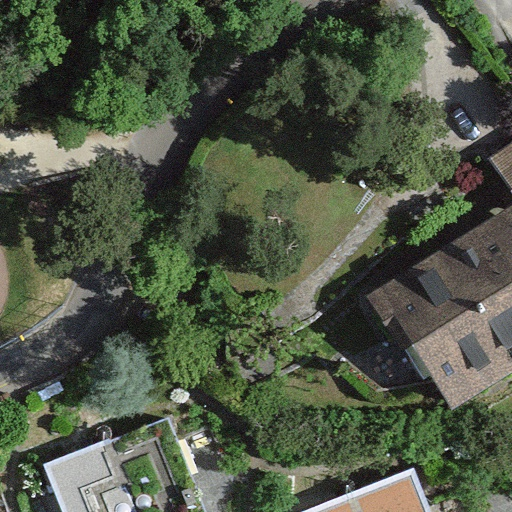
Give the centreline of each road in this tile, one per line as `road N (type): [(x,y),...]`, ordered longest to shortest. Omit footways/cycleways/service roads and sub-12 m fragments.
road 1 (residential): [(0,377),(83,347),(231,82),(369,0)]
road 2 (track): [(231,82),(116,119),(0,132)]
